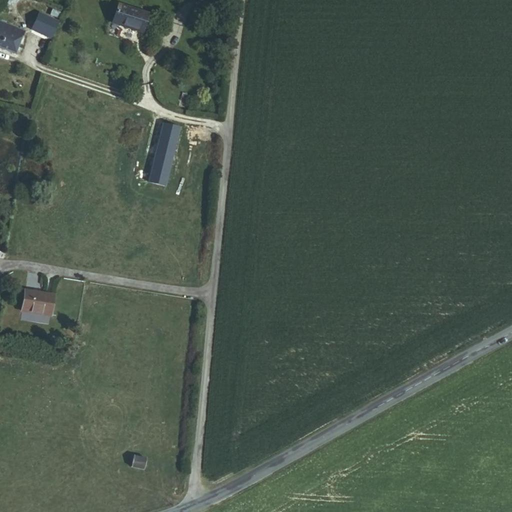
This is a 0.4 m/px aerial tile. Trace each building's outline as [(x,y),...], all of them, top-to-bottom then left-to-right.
[(207,0),(205,13),(225,16),(227,0),(207,0)] [(144,32),(150,12),(120,3),(114,22),(144,32)] [(52,11),(43,7),(39,15),(48,19),(52,11)] [(0,46),(17,53),(26,30),(0,19),(0,46)] [(150,181),(166,186),(182,127),(165,123),(150,181)] [(23,311),(52,316),(56,294),(26,289),(23,311)] [(134,467),(145,469),(147,457),(136,455),(134,467)]
